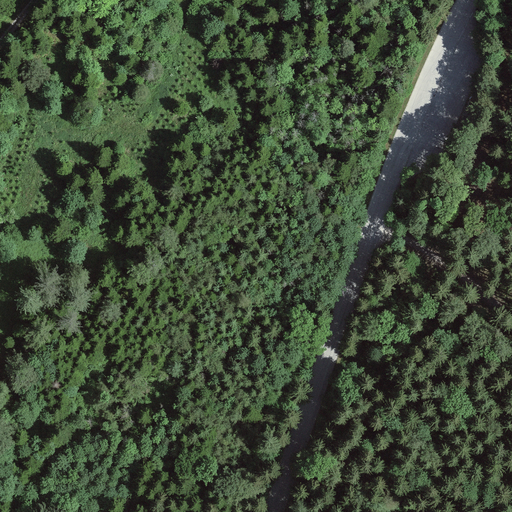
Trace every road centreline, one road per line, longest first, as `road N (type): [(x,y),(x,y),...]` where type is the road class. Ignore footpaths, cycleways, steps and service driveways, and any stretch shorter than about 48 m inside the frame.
road 1 (unclassified): [(272,511),(413,116),(472,0)]
road 2 (track): [(511,331),(373,221)]
